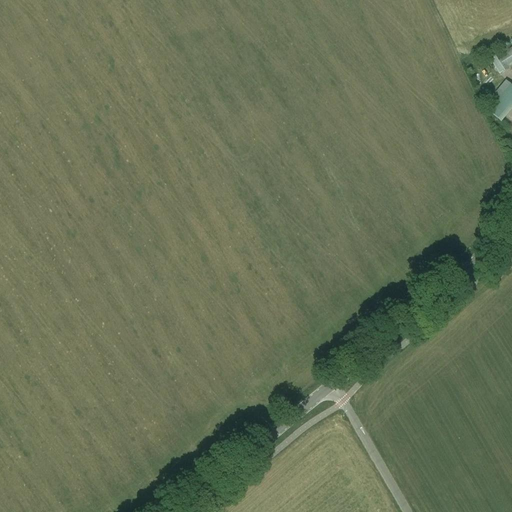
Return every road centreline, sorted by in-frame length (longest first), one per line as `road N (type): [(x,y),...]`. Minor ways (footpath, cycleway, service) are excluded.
road 1 (secondary): [(331,383),(511,229)]
road 2 (secondary): [(181,511),(331,383)]
road 3 (unclassified): [(331,383),(407,511)]
